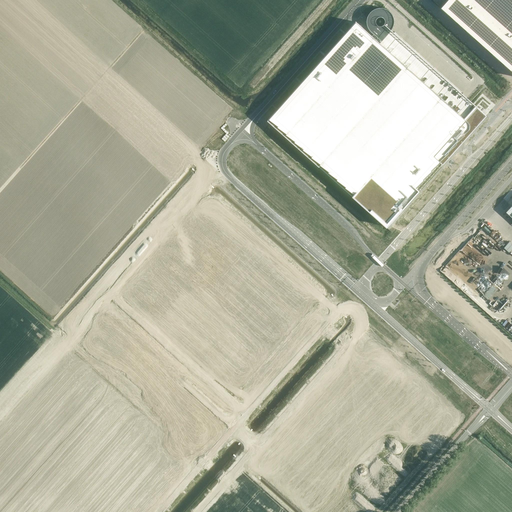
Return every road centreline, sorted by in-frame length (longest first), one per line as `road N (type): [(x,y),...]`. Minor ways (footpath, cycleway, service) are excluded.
road 1 (track): [(144,28),(0,190)]
road 2 (unclassified): [(511,115),(379,262)]
road 3 (unclassified): [(379,262),(240,131)]
road 4 (unclassified): [(106,288),(246,412)]
road 5 (unclassified): [(232,428),(93,303)]
road 6 (unclassified): [(255,448),(378,310)]
road 7 (unclassified): [(360,0),(240,131)]
road 8 (unclassified): [(232,179),(355,289)]
road 9 (unclassified): [(355,289),(246,412)]
road 10 (unclassified): [(215,165),(106,288)]
road 11 (unclassified): [(415,268),(511,159)]
road 12 (unclassified): [(93,303),(0,404)]
road 13 (unclassified): [(378,310),(476,397)]
road 14 (tertiary): [(397,511),(478,421)]
